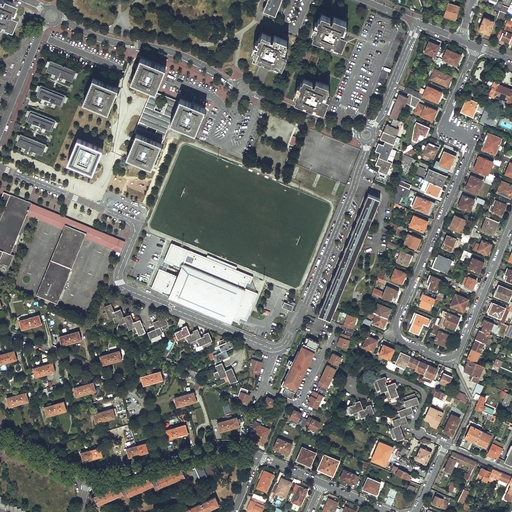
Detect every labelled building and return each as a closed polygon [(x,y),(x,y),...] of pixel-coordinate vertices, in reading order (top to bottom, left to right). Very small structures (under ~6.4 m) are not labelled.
[(0,0),(0,25),(6,28),(11,16),(6,14),(11,2),(5,0),(0,0)] [(267,0),(263,10),(275,15),(280,0),(267,0)] [(497,3),(495,9),(500,11),(506,13),(507,14),(509,7),(503,5),(503,1),(499,1),(497,3)] [(448,2),(444,15),(455,18),(458,6),(448,2)] [(500,11),(496,21),(502,23),(506,13),(500,11)] [(333,18),(320,13),(311,37),(330,45),(331,43),(342,47),(347,35),(342,33),(346,21),(339,18),(333,16),(333,18)] [(496,37),(509,43),(511,35),(511,15),(509,15),(503,31),(499,30),(496,37)] [(478,29),(488,34),(494,21),(484,16),(478,29)] [(274,35),(273,38),(261,33),(252,56),(271,64),(271,62),(282,67),(287,54),(282,52),(287,41),(274,35)] [(425,52),(436,57),(440,46),(430,42),(425,52)] [(462,54),(448,48),(443,59),(439,58),(439,59),(436,65),(444,69),(447,61),(457,66),(462,54)] [(428,61),(419,57),(418,62),(426,66),(428,61)] [(165,68),(140,58),(130,82),(151,91),(155,92),(165,68)] [(74,77),(76,78),(78,73),(76,72),(76,71),(50,60),(50,61),(47,60),(45,66),(48,67),(46,71),(52,73),(50,77),(65,82),(66,79),(72,81),(74,77)] [(453,76),(435,69),(431,79),(448,87),(453,76)] [(118,88),(93,77),(82,102),(108,112),(118,88)] [(315,82),(303,77),(293,101),(312,109),(313,107),(324,112),(329,99),(324,97),(329,86),(326,85),(316,80),(315,82)] [(511,104),(511,89),(497,83),(497,82),(494,81),(488,96),(492,98),(493,96),(510,103),(509,104),(511,104)] [(63,102),(66,103),(68,98),(66,97),(66,96),(40,85),(40,86),(37,85),(35,91),(37,92),(36,96),(42,98),(40,101),(54,107),(56,104),(62,106),(63,102)] [(438,104),(442,93),(428,86),(424,95),(413,90),(412,95),(412,96),(413,96),(421,100),(422,100),(423,97),(438,104)] [(406,87),(404,92),(408,93),(412,95),(413,90),(406,87)] [(151,91),(134,132),(137,133),(162,143),(170,122),(178,102),(155,92),(151,91)] [(393,118),(396,119),(402,105),(405,106),(406,104),(408,98),(407,97),(399,94),(390,116),(393,118)] [(419,104),(421,100),(413,96),(411,106),(416,108),(414,113),(432,122),(437,111),(426,106),(425,106),(419,104)] [(178,102),(170,122),(195,132),(205,109),(180,98),(178,102)] [(490,108),(467,98),(461,111),(473,116),(476,110),(487,115),(490,108)] [(53,127),(56,128),(58,122),(56,121),(30,110),(30,111),(27,110),(25,115),(27,116),(26,120),(32,123),(30,126),(44,132),(46,129),(52,131),(53,127)] [(384,131),(396,136),(399,129),(396,128),(399,120),(396,119),(393,118),(390,125),(387,124),(384,131)] [(430,127),(417,122),(416,126),(413,139),(418,141),(419,138),(421,138),(422,138),(423,137),(424,135),(426,136),(430,127)] [(383,145),(392,149),(397,137),(396,136),(384,131),(380,139),(385,141),(383,145)] [(162,143),(137,133),(132,145),(127,157),(152,167),(162,143)] [(44,151),(46,152),(48,146),(46,146),(46,145),(20,134),(20,135),(17,134),(15,140),(17,140),(16,145),(22,147),(20,150),(34,156),(36,153),(42,155),(44,151)] [(495,154),(502,138),(490,134),(487,140),(486,140),(482,149),(495,154)] [(292,135),(290,144),(296,146),(299,137),(292,135)] [(102,148),(77,138),(68,163),(92,173),(97,161),(102,148)] [(379,157),(387,160),(392,149),(383,145),(379,143),(376,150),(381,152),(379,157)] [(410,144),(403,148),(403,153),(412,148),(410,144)] [(439,147),(435,145),(434,147),(428,144),(427,147),(423,145),(421,149),(425,150),(423,153),(434,158),(439,147)] [(456,156),(445,151),(439,164),(450,169),(456,156)] [(412,157),(402,153),(400,168),(410,173),(411,171),(409,171),(410,169),(407,168),(412,157)] [(502,161),(500,165),(503,166),(505,160),(509,162),(510,158),(504,155),(502,161)] [(493,163),(500,166),(500,165),(502,161),(494,158),(493,162),(479,156),(474,169),(488,174),(486,178),(494,181),(495,178),(496,176),(489,173),(493,163)] [(375,179),(386,184),(389,176),(387,175),(392,162),(387,160),(379,157),(375,164),(380,166),(375,179)] [(417,166),(415,171),(426,176),(428,171),(417,166)] [(430,169),(426,179),(443,187),(447,176),(430,169)] [(496,192),(510,198),(511,194),(511,184),(507,182),(508,179),(496,174),(496,176),(495,178),(501,181),(496,192)] [(483,180),(471,176),(466,188),(477,193),(483,180)] [(412,184),(398,178),(398,184),(410,189),(412,184)] [(443,187),(426,179),(421,189),(438,196),(443,187)] [(398,184),(395,202),(399,204),(402,197),(409,196),(411,190),(410,189),(398,184)] [(368,194),(318,314),(330,319),(379,198),(368,194)] [(0,262),(9,266),(14,255),(10,253),(26,214),(64,229),(37,294),(57,302),(84,237),(120,252),(124,241),(31,203),(11,195),(0,222),(0,262)] [(474,200),(463,195),(457,208),(463,210),(464,208),(470,211),(474,200)] [(435,203),(418,196),(413,206),(430,213),(435,203)] [(506,204),(497,200),(492,212),(501,216),(506,204)] [(395,202),(394,207),(405,212),(407,208),(399,204),(395,202)] [(467,220),(454,214),(449,227),(462,232),(467,220)] [(428,221),(414,215),(409,225),(422,231),(425,225),(426,226),(428,221)] [(481,230),(493,235),(499,222),(486,217),(481,230)] [(473,230),(470,235),(478,239),(481,233),(473,230)] [(421,238),(408,233),(404,244),(416,249),(421,238)] [(456,239),(446,235),(445,238),(446,239),(442,247),(451,251),(456,239)] [(482,239),(478,250),(487,254),(491,243),(482,239)] [(158,269),(151,287),(170,295),(169,297),(230,323),(232,319),(244,324),(245,320),(246,320),(258,293),(256,292),(251,280),(253,276),(236,269),(237,266),(207,254),(206,257),(171,242),(164,259),(161,257),(156,268),(158,269)] [(414,255),(402,250),(397,261),(407,265),(410,258),(413,258),(414,255)] [(462,255),(469,258),(471,253),(464,250),(462,255)] [(452,260),(438,254),(433,267),(447,273),(452,260)] [(115,261),(107,257),(103,268),(111,272),(115,261)] [(468,267),(479,272),(483,262),(473,258),(468,267)] [(389,268),(382,265),(379,276),(385,279),(386,280),(387,276),(387,275),(389,268)] [(396,268),(392,278),(402,283),(406,273),(396,268)] [(437,290),(442,279),(430,274),(427,280),(430,281),(428,286),(437,290)] [(468,276),(464,285),(472,288),(476,279),(468,276)] [(451,282),(449,287),(456,290),(459,283),(452,280),(451,282)] [(511,290),(498,284),(494,295),(508,301),(511,292),(511,290)] [(399,290),(389,286),(387,293),(375,288),(372,296),(379,299),(381,295),(392,299),(394,295),(396,296),(399,290)] [(434,304),(436,299),(422,293),(420,298),(422,298),(419,305),(430,310),(433,303),(434,304)] [(450,305),(462,310),(467,299),(455,293),(450,305)] [(392,308),(378,302),(374,312),(388,318),(392,308)] [(499,321),(509,326),(510,323),(511,322),(505,320),(509,310),(511,311),(511,306),(508,305),(506,304),(505,307),(491,302),(487,312),(500,318),(499,321)] [(111,315),(112,317),(116,316),(114,311),(112,307),(111,303),(104,306),(107,311),(103,313),(105,317),(111,315)] [(286,309),(292,312),(294,307),(288,304),(286,303),(283,308),(286,309)] [(121,320),(122,323),(125,321),(124,317),(122,313),(120,309),(114,311),(116,316),(112,317),(115,323),(121,320)] [(374,312),(368,309),(367,312),(371,314),(375,318),(373,322),(382,326),(384,323),(385,324),(388,318),(374,312)] [(443,324),(455,329),(460,317),(447,311),(445,316),(446,317),(443,324)] [(433,323),(436,318),(426,314),(425,317),(414,312),(410,322),(412,323),(410,329),(420,333),(424,323),(428,325),(428,326),(431,328),(433,323)] [(131,325),(132,328),(135,326),(133,322),(130,314),(124,317),(125,321),(122,323),(124,328),(131,325)] [(338,345),(346,348),(350,336),(353,337),(356,329),(353,328),(356,316),(347,314),(344,326),(347,326),(344,334),(341,333),(338,345)] [(39,315),(29,318),(31,326),(41,323),(39,315)] [(159,319),(153,322),(155,328),(160,327),(161,330),(167,327),(166,324),(168,324),(165,317),(159,319)] [(19,320),(22,329),(31,326),(29,318),(19,320)] [(140,331),(142,335),(146,333),(143,326),(140,319),(133,322),(135,326),(132,328),(134,334),(140,331)] [(481,330),(489,333),(494,323),(484,319),(481,325),(483,326),(481,330)] [(431,328),(430,332),(437,335),(434,342),(446,347),(452,335),(439,330),(440,327),(433,323),(431,328)] [(177,339),(190,334),(186,325),(181,327),(182,329),(173,333),(175,337),(176,336),(177,339)] [(160,327),(155,328),(151,330),(147,332),(151,342),(161,337),(160,334),(163,333),(161,330),(160,327)] [(191,341),(201,337),(197,328),(195,329),(192,330),(193,332),(190,334),(177,339),(176,340),(178,343),(187,339),(188,342),(191,341)] [(479,329),(475,338),(484,342),(486,343),(488,337),(490,338),(491,334),(489,333),(481,330),(479,329)] [(71,342),(81,340),(78,331),(69,333),(71,342)] [(204,335),(201,337),(191,341),(194,349),(196,350),(198,350),(212,344),(211,341),(212,340),(208,332),(205,333),(203,334),(204,335)] [(62,345),(71,342),(69,333),(59,336),(62,345)] [(363,347),(373,351),(378,340),(368,335),(363,347)] [(221,352),(226,350),(234,346),(231,339),(226,342),(224,338),(220,340),(221,344),(218,345),(220,348),(221,352)] [(308,360),(317,342),(309,338),(306,344),(304,343),(300,349),(303,350),(296,365),(292,373),(289,381),(286,379),(283,386),(286,387),(283,393),(291,397),(300,378),(308,360)] [(472,348),(480,351),(484,342),(475,338),(472,348)] [(310,361),(319,342),(317,342),(308,360),(310,361)] [(384,344),(379,354),(390,359),(394,348),(384,344)] [(221,352),(220,348),(214,350),(217,357),(215,358),(216,361),(228,356),(227,353),(226,350),(221,352)] [(468,358),(476,361),(480,351),(472,348),(467,357),(468,358)] [(7,362),(16,360),(14,350),(4,353),(7,362)] [(112,362),(122,360),(119,350),(110,353),(112,362)] [(396,363),(405,367),(407,364),(410,356),(401,352),(396,363)] [(102,365),(112,362),(110,353),(100,356),(102,365)] [(315,391),(312,396),(310,400),(308,404),(316,408),(322,395),(325,396),(329,389),(326,388),(335,369),(338,370),(340,366),(337,365),(341,357),(333,353),(329,361),(332,363),(330,366),(327,364),(318,384),(321,385),(317,392),(315,391)] [(258,373),(260,367),(259,367),(261,361),(262,357),(253,354),(252,359),(253,368),(254,369),(253,372),(258,373)] [(382,357),(375,354),(373,361),(379,364),(382,357)] [(410,356),(407,364),(416,368),(416,366),(419,360),(410,356)] [(164,363),(169,366),(173,360),(167,357),(164,363)] [(471,378),(477,381),(484,365),(476,361),(468,358),(463,369),(473,374),(471,378)] [(169,366),(175,369),(178,363),(173,360),(169,366)] [(419,360),(416,366),(419,367),(418,370),(425,373),(429,364),(419,360)] [(45,374),(54,371),(52,362),(42,365),(45,374)] [(223,374),(224,376),(227,375),(225,370),(223,366),(222,363),(215,365),(217,371),(214,372),(216,377),(223,374)] [(389,368),(389,369),(395,372),(398,365),(392,363),(389,368)] [(438,368),(429,364),(425,373),(424,374),(433,378),(438,368)] [(35,376),(45,374),(42,365),(33,368),(35,376)] [(227,375),(224,376),(226,382),(231,380),(232,382),(237,380),(234,374),(231,368),(225,370),(227,375)] [(153,382),(163,380),(160,371),(150,373),(153,382)] [(143,385),(153,382),(150,373),(141,376),(143,385)] [(436,382),(434,387),(437,389),(440,382),(448,386),(452,377),(444,373),(440,381),(437,380),(436,382)] [(388,390),(387,385),(384,376),(376,379),(376,380),(373,381),(377,391),(381,390),(382,392),(385,391),(388,390)] [(293,398),(301,379),(300,378),(291,397),(293,398)] [(93,382),(83,385),(86,394),(95,391),(93,382)] [(388,390),(385,391),(387,397),(391,396),(391,398),(394,397),(395,398),(399,397),(394,382),(387,385),(388,390)] [(477,382),(474,391),(476,392),(480,393),(484,385),(477,382)] [(83,385),(74,387),(77,396),(86,394),(83,385)] [(250,394),(247,393),(248,390),(241,387),(240,391),(241,391),(237,401),(246,404),(250,394)] [(445,393),(433,388),(431,393),(443,398),(445,393)] [(461,392),(451,388),(449,394),(459,398),(461,392)] [(194,391),(184,394),(187,403),(197,400),(194,391)] [(508,405),(511,394),(502,391),(499,402),(508,405)] [(19,403),(28,401),(25,392),(16,395),(19,403)] [(406,404),(408,404),(409,406),(411,405),(419,402),(417,395),(416,395),(415,392),(405,396),(407,400),(405,401),(406,404)] [(184,394),(175,397),(177,406),(187,403),(184,394)] [(479,408),(481,409),(486,396),(481,394),(475,406),(479,408)] [(9,406),(19,403),(16,395),(6,398),(9,406)] [(277,405),(274,403),(275,400),(267,396),(263,405),(271,409),(270,410),(274,412),(277,405)] [(434,398),(432,402),(440,407),(443,403),(434,398)] [(56,413),(66,410),(63,401),(54,404),(56,413)] [(360,409),(364,408),(362,401),(347,406),(349,411),(352,410),(354,414),(361,412),(360,409)] [(223,404),(225,413),(231,411),(229,402),(223,404)] [(46,416),(56,413),(54,404),(44,407),(46,416)] [(400,416),(402,415),(402,416),(406,415),(413,412),(411,405),(409,406),(408,404),(406,404),(399,407),(400,412),(399,412),(400,416)] [(364,408),(360,409),(361,412),(362,415),(364,414),(365,418),(370,417),(369,413),(374,411),(372,405),(364,408)] [(437,427),(444,412),(430,405),(424,418),(433,422),(432,424),(437,427)] [(493,414),(495,415),(495,413),(493,413),(495,409),(485,405),(483,410),(493,414)] [(112,408),(102,411),(105,420),(114,417),(112,408)] [(490,420),(493,414),(483,410),(481,409),(479,408),(477,413),(479,414),(479,415),(490,420)] [(302,413),(294,409),(289,418),(297,422),(297,423),(301,425),(304,418),(300,416),(302,413)] [(102,411),(93,414),(95,423),(105,420),(102,411)] [(444,431),(453,435),(461,417),(452,414),(444,431)] [(394,425),(395,428),(400,426),(408,423),(406,415),(402,416),(402,415),(400,416),(394,418),(396,421),(394,421),(395,425),(394,425)] [(237,416),(227,419),(230,428),(240,425),(237,416)] [(307,419),(304,418),(301,425),(304,426),(305,425),(314,430),(318,421),(309,417),(307,419)] [(227,419),(217,422),(220,431),(230,428),(227,419)] [(261,424),(255,421),(252,429),(257,431),(253,440),(263,445),(270,429),(261,425),(261,424)] [(186,424),(176,426),(179,435),(188,432),(186,424)] [(466,436),(476,441),(482,429),(471,425),(466,436)] [(176,426),(166,429),(169,438),(179,435),(176,426)] [(402,441),(405,439),(400,426),(395,428),(391,429),(394,439),(398,438),(398,439),(401,438),(402,441)] [(482,429),(476,441),(487,446),(492,434),(482,429)] [(279,438),(275,448),(289,455),(293,444),(279,438)] [(380,441),(376,451),(390,457),(394,447),(380,441)] [(145,442),(135,445),(138,454),(148,452),(145,442)] [(494,455),(499,458),(503,448),(492,442),(487,454),(493,457),(494,455)] [(135,445),(126,448),(129,457),(138,454),(135,445)] [(100,447),(90,450),(93,458),(103,456),(100,447)] [(317,453),(304,447),(298,459),(307,462),(306,464),(311,466),(317,453)] [(432,452),(421,447),(416,458),(426,463),(432,452)] [(90,450),(81,452),(83,461),(93,458),(90,450)] [(372,460),(386,466),(390,457),(376,451),(372,460)] [(456,461),(463,464),(466,457),(453,451),(450,458),(456,461)] [(326,473),(334,476),(340,461),(333,458),(332,460),(324,456),(319,467),(327,471),(326,473)] [(468,475),(470,476),(477,462),(466,457),(463,464),(471,467),(468,475)] [(16,479),(25,476),(20,458),(3,463),(6,472),(8,477),(9,477),(9,479),(16,477),(16,479)] [(456,461),(450,458),(445,470),(451,472),(456,461)] [(197,484),(208,479),(202,464),(191,469),(197,484)] [(119,485),(91,497),(92,500),(95,498),(98,504),(123,493),(125,498),(154,485),(156,489),(185,476),(182,470),(185,469),(184,466),(159,477),(150,476),(128,486),(119,485)] [(390,472),(410,480),(410,479),(410,478),(411,475),(408,473),(408,472),(399,468),(398,470),(392,467),(390,472)] [(488,478),(491,472),(481,467),(476,478),(482,481),(483,479),(487,481),(488,478)] [(499,478),(501,472),(493,468),(491,472),(488,478),(491,479),(493,476),(499,478)] [(264,469),(256,486),(266,491),(273,474),(264,469)] [(39,482),(41,491),(51,488),(45,470),(25,476),(26,479),(25,479),(27,485),(39,482)] [(360,476),(345,470),(341,479),(353,484),(353,482),(357,484),(360,476)] [(509,483),(511,477),(501,472),(499,478),(509,483)] [(285,497),(291,482),(281,478),(278,485),(275,484),(272,491),(285,497)] [(381,483),(368,478),(363,489),(375,495),(376,495),(378,495),(378,494),(379,494),(379,493),(381,483)] [(67,503),(76,501),(72,486),(71,482),(51,488),(52,491),(51,491),(53,500),(65,497),(67,503)] [(448,490),(456,493),(459,485),(451,482),(448,490)] [(307,490),(295,484),(291,492),(294,494),(291,501),(300,505),(307,490)] [(409,484),(406,492),(412,494),(415,487),(409,484)] [(468,490),(464,488),(458,500),(465,503),(466,499),(467,498),(465,497),(468,490)] [(445,508),(450,497),(438,491),(436,495),(435,495),(432,502),(445,508)] [(254,492),(252,495),(262,500),(265,501),(267,497),(261,494),(260,495),(254,492)] [(262,500),(252,495),(248,505),(249,506),(248,509),(254,511),(260,511),(264,505),(257,502),(258,500),(261,502),(262,500)] [(210,509),(219,505),(215,496),(179,511),(205,511),(211,509),(210,509)] [(322,511),(333,511),(338,502),(329,498),(322,511)] [(29,511),(28,511),(25,511),(25,510),(21,511),(21,508),(17,509),(16,506),(13,507),(12,504),(8,505),(8,502),(4,503),(6,510),(6,511),(9,510),(9,511),(13,511),(14,511),(13,511),(29,511)]
